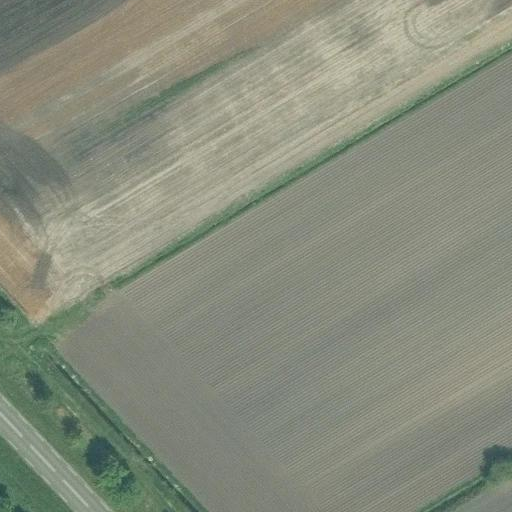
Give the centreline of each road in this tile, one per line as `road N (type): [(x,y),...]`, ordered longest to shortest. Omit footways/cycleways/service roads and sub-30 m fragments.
road 1 (track): [(174,511),(0,329)]
road 2 (primary): [(91,511),(0,414)]
